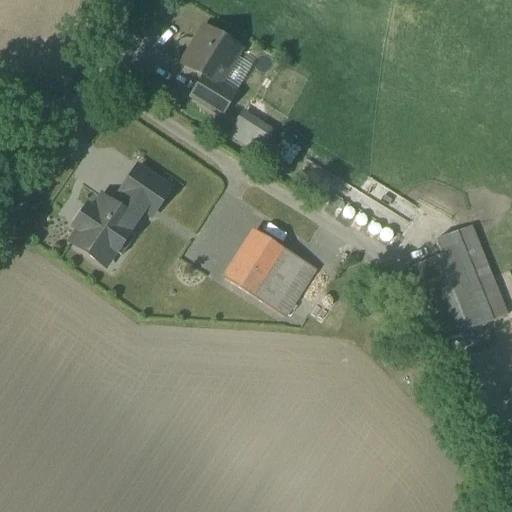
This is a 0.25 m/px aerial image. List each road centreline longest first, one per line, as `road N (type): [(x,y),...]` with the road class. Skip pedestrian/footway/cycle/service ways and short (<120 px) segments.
road 1 (unclassified): [(75,116),(0,231)]
road 2 (unclassified): [(127,0),(100,76),(75,116)]
